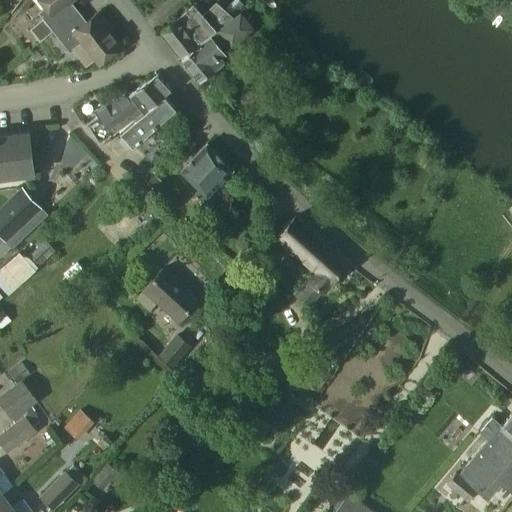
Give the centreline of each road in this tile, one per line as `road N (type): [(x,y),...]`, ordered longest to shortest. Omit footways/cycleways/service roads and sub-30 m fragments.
road 1 (residential): [(511,379),(308,216),(154,48)]
road 2 (residential): [(0,98),(84,84),(154,48)]
